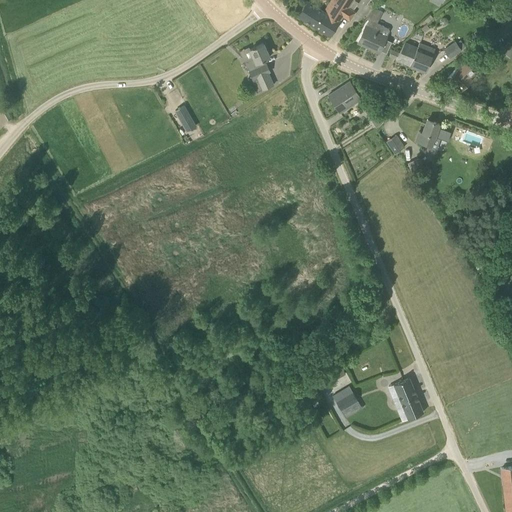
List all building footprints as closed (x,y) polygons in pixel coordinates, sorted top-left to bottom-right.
[(298,15),(297,16),(330,37),(343,17),(349,21),(355,12),(349,7),(354,0),(332,0),(324,12),(307,1),(298,15)] [(379,53),(387,37),(380,34),(384,27),(377,23),(383,12),(374,8),(366,18),(368,19),(357,42),(379,53)] [(425,20),(423,21),(425,23),(427,22),(427,23),(433,18),(430,15),(425,20)] [(457,43),(455,41),(444,50),(450,57),(465,46),(460,40),(457,43)] [(405,42),(399,52),(396,58),(395,59),(410,66),(425,72),(435,49),(419,43),(417,47),(405,42)] [(511,45),(508,42),(501,50),(509,57),(511,53),(511,45)] [(254,58),(245,62),(258,91),(273,84),(268,72),(270,72),(266,63),(265,64),(263,60),(269,57),(269,56),(268,57),(266,51),(267,51),(263,43),(255,46),(255,45),(253,47),(250,49),(254,58)] [(399,52),(392,49),(389,55),(396,58),(399,52)] [(456,68),(447,78),(462,90),(470,80),(468,78),(484,60),(474,51),(457,69),(456,68)] [(339,112),(361,98),(350,81),(328,95),(339,112)] [(187,131),(195,126),(184,105),(175,110),(187,131)] [(382,122),(376,112),(369,117),(375,127),(382,122)] [(417,130),(414,138),(425,142),(431,145),(432,146),(436,136),(435,136),(439,124),(427,119),(423,132),(417,130)] [(397,135),(386,142),(393,153),(404,146),(397,135)] [(480,263),(475,266),(483,278),(488,275),(480,263)] [(320,375),(326,385),(345,373),(339,363),(320,375)] [(423,412),(409,378),(388,386),(403,420),(423,412)] [(333,395),(336,401),(341,409),(357,399),(349,385),(333,395)] [(511,511),(511,466),(501,467),(506,511),(511,511)]
